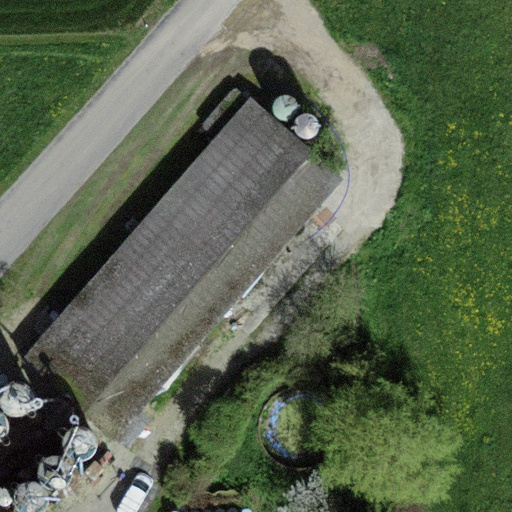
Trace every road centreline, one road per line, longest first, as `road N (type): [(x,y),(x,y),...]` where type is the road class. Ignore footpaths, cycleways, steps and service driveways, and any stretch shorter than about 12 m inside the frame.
road 1 (track): [(289,0),(361,115),(371,169),(358,211),(206,379),(117,511)]
road 2 (residential): [(0,235),(211,0)]
